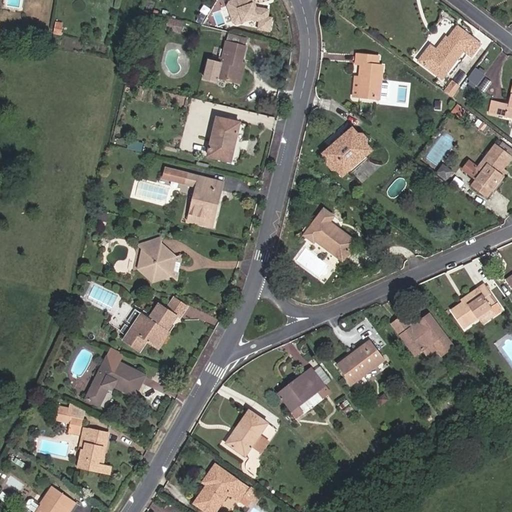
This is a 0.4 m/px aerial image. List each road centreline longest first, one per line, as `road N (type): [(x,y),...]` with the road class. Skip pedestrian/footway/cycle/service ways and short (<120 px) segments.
road 1 (residential): [(299,0),(302,77),(256,274)]
road 2 (residential): [(326,314),(511,231)]
road 3 (residential): [(216,363),(129,511)]
road 4 (residential): [(216,363),(326,314)]
